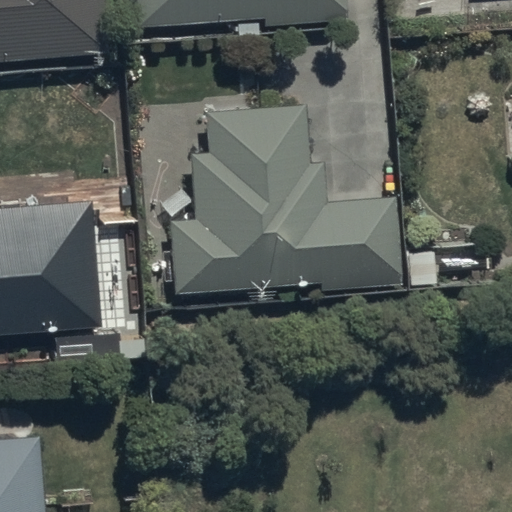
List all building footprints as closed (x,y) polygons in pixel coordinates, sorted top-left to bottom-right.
[(0,0),(0,43),(99,38),(96,0),(0,0)] [(133,0),(134,13),(256,2),(257,13),(343,4),(342,0),(133,0)] [(202,98),(204,138),(185,139),(189,204),(167,206),(171,279),(396,264),(390,182),(322,187),(319,147),(308,148),(305,111),(302,111),(301,91),(202,98)] [(86,186),(0,190),(0,317),(94,312),(86,186)] [(0,511),(40,511),(36,416),(0,418),(0,511)]
